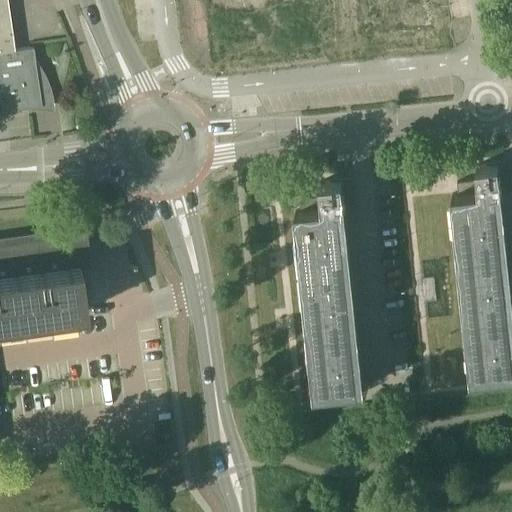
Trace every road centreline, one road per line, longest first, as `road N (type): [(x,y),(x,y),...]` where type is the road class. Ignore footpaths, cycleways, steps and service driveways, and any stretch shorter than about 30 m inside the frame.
road 1 (residential): [(482,63),(221,89),(180,71),(164,0)]
road 2 (residential): [(285,133),(490,112)]
road 3 (tertiary): [(222,432),(193,267)]
road 4 (tertiary): [(88,0),(132,118)]
